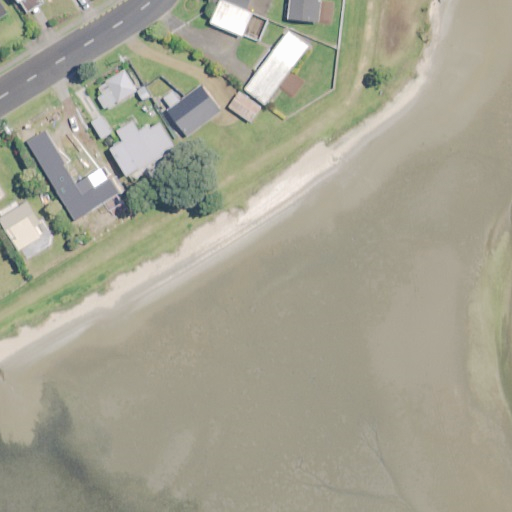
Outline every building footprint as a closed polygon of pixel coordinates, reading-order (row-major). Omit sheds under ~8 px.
[(0,0),(0,20),(10,15),(0,0)] [(21,0),(31,15),(48,4),(45,0),(21,0)] [(248,10),(227,0),(224,0),(213,23),(244,38),(256,14),(248,10)] [(227,0),(248,10),(253,0),(227,0)] [(321,0),(293,0),(292,20),(322,23),(324,1),(322,1),(321,0)] [(312,47),(291,32),(247,90),(268,105),(312,47)] [(144,102),(153,96),(147,87),(140,91),(128,71),(101,87),(106,95),(100,98),(108,110),(138,92),(144,102)] [(224,112),(204,85),(182,102),(174,91),(161,101),(188,138),(224,112)] [(263,109),(242,93),(232,107),(253,123),(263,109)] [(114,133),(104,117),(93,123),(103,140),(114,133)] [(142,171),(143,173),(167,159),(165,156),(178,148),(161,121),(147,129),(142,133),(135,122),(120,132),(126,141),(113,149),(131,177),(142,171)] [(65,157),(46,124),(25,136),(49,177),(65,167),(60,160),(65,157)] [(110,183),(113,181),(105,169),(113,164),(102,145),(88,154),(100,175),(94,178),(91,172),(78,180),(82,186),(69,194),(85,220),(110,205),(108,202),(118,196),(110,183)] [(23,207),(19,200),(0,211),(0,217),(21,252),(53,232),(46,219),(42,221),(30,202),(23,207)]
